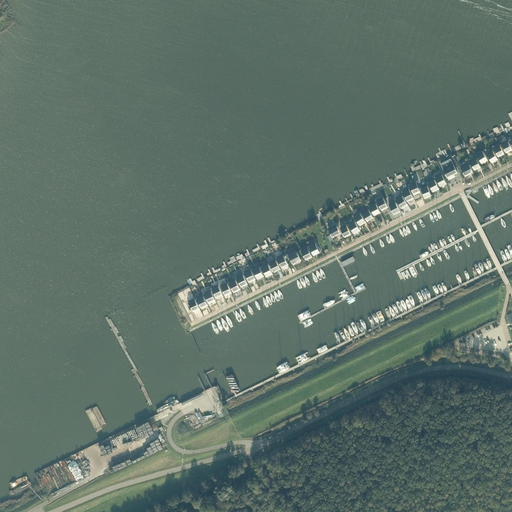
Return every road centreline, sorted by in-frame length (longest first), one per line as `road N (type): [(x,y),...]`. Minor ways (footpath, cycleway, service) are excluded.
road 1 (tertiary): [(511,376),(429,366),(254,446),(51,511)]
road 2 (unclassified): [(202,320),(459,189)]
road 3 (unclassified): [(511,355),(503,325),(507,288),(459,189)]
